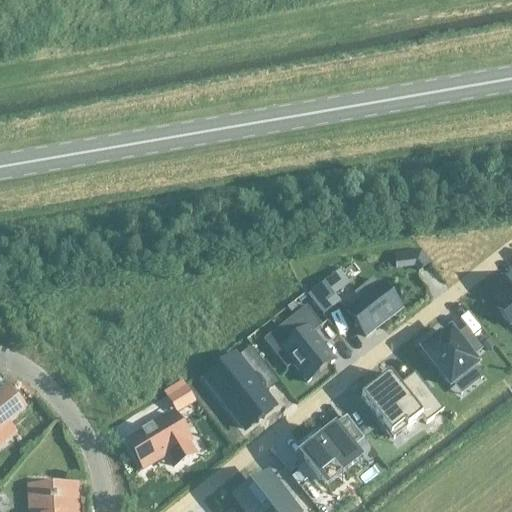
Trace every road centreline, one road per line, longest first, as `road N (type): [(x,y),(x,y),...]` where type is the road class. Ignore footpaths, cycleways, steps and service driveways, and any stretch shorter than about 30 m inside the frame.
road 1 (primary): [(0,168),(511,79)]
road 2 (residential): [(0,362),(43,382),(96,462),(107,511)]
